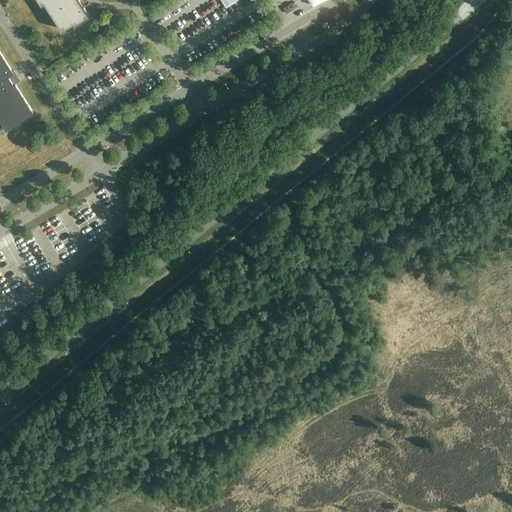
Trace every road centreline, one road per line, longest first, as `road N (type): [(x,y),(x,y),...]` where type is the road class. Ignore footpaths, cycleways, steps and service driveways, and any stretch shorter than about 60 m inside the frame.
road 1 (unclassified): [(0,234),(307,50),(372,0)]
road 2 (unclassified): [(334,0),(0,203)]
road 3 (unknown): [(0,322),(118,225),(122,208),(99,175)]
